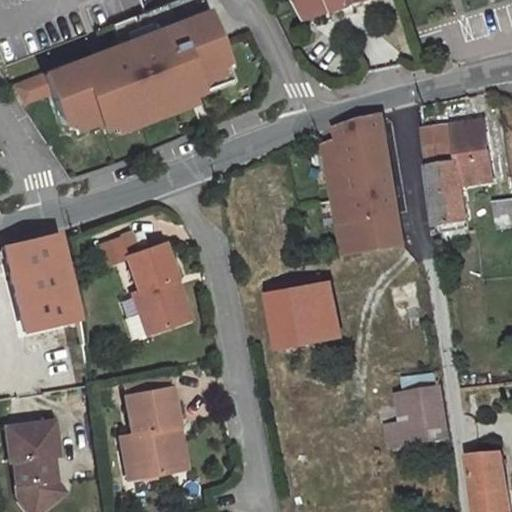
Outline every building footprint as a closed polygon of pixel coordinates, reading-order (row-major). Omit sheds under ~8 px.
[(75,63),(42,75),(49,93),(62,125),(69,122),(93,113),(96,122),(100,131),(111,126),(129,120),(136,117),(154,110),(169,104),(187,97),(231,81),(200,0),(177,0),(110,25),(118,46),(121,54),(78,71),(75,63)] [(295,0),(305,19),(334,9),(335,13),(371,0),(295,0)] [(118,46),(75,63),(78,71),(121,54),(118,46)] [(42,75),(9,87),(20,104),(49,93),(42,75)] [(187,97),(169,104),(172,113),(190,106),(187,97)] [(154,110),(136,117),(139,125),(157,119),(154,110)] [(93,113),(69,122),(72,131),(96,122),(93,113)] [(340,141),(324,145),(339,223),(399,213),(389,156),(383,115),(353,121),(334,129),(340,141)] [(129,120),(111,126),(114,135),(132,128),(129,120)] [(482,122),(424,130),(426,148),(455,141),(459,163),(462,186),(491,181),(482,122)] [(436,226),(440,225),(466,221),(468,221),(462,186),(459,163),(455,141),(426,148),(436,226)] [(511,226),(511,200),(494,203),(497,229),(511,226)] [(399,213),(339,223),(345,256),(403,246),(399,213)] [(466,221),(440,225),(442,235),(468,231),(466,221)] [(119,239),(108,243),(114,261),(125,257),(137,253),(132,239),(129,232),(118,236),(119,239)] [(0,255),(0,258),(5,257),(23,332),(75,319),(76,319),(57,235),(3,247),(0,250),(0,255)] [(140,237),(132,239),(137,253),(145,250),(140,237)] [(108,243),(99,246),(105,265),(114,261),(108,243)] [(176,280),(163,244),(145,250),(137,253),(125,257),(138,292),(132,294),(139,314),(145,312),(152,333),(185,321),(171,281),(176,280)] [(190,320),(176,280),(171,281),(185,321),(190,320)] [(324,286),(270,297),(280,350),(334,340),(324,286)] [(152,333),(145,312),(139,314),(125,319),(132,340),(152,333)] [(80,341),(75,319),(23,332),(28,354),(80,341)] [(80,341),(28,354),(34,378),(58,373),(83,367),(85,367),(80,345),(82,345),(80,341)] [(83,367),(58,373),(61,385),(85,380),(83,367)] [(439,373),(406,379),(408,392),(442,387),(439,373)] [(177,427),(169,378),(122,387),(131,435),(128,435),(136,478),(179,469),(171,428),(177,427)] [(408,392),(398,394),(403,424),(386,427),(389,447),(450,439),(442,387),(408,392)] [(51,421),(3,428),(7,463),(10,462),(15,497),(30,497),(40,510),(62,492),(53,481),(52,465),(47,466),(46,457),(50,457),(55,456),(51,421)] [(185,468),(177,427),(171,428),(179,469),(185,468)] [(136,478),(128,435),(119,437),(126,480),(136,478)] [(499,448),(486,449),(486,455),(469,457),(476,511),(511,511),(507,489),(502,453),(499,453),(499,448)] [(30,497),(15,497),(26,511),(37,511),(40,510),(30,497)]
